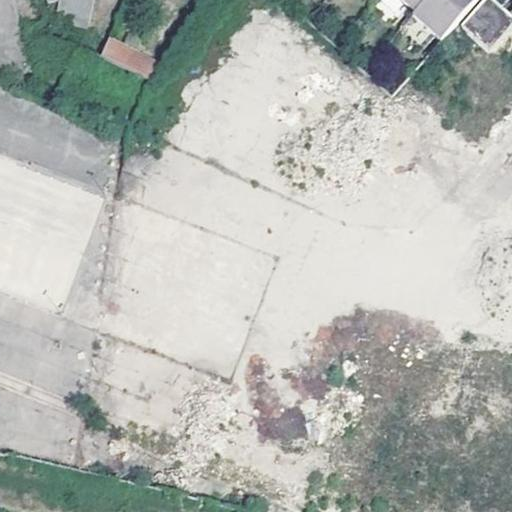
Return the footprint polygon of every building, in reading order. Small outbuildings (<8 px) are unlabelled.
[(54,0),(61,19),(65,0),(54,0)] [(65,0),(61,19),(60,23),(92,29),(98,0),(65,0)] [(425,18),(441,0),(405,0),(425,18)] [(422,20),(451,46),(488,5),(482,0),(441,0),(425,18),(422,20)] [(470,31),(490,50),(503,36),(511,25),(511,17),(495,2),(470,31)] [(132,69),(140,52),(115,39),(107,58),(132,69)] [(155,80),(135,71),(128,86),(147,96),(155,80)] [(0,287),(65,308),(103,189),(0,156),(0,287)] [(511,511),(511,353),(450,346),(448,361),(416,357),(419,335),(343,326),(320,511),(511,511)]
